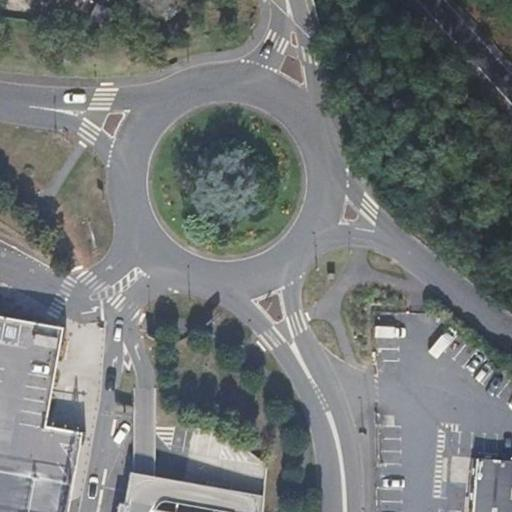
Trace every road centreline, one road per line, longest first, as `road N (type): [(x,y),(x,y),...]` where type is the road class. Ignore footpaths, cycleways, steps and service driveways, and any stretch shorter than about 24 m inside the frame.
road 1 (tertiary): [(116,169),(119,209),(136,246),(187,284),(227,291)]
road 2 (residential): [(150,102),(0,103)]
road 3 (tertiary): [(227,291),(317,394)]
road 4 (residential): [(0,104),(86,135),(116,169)]
road 5 (unclassified): [(410,256),(511,336)]
road 6 (tertiary): [(317,394),(289,269)]
road 7 (tertiary): [(316,124),(287,0)]
road 8 (motorway): [(430,0),(511,90)]
road 9 (tertiary): [(317,394),(336,459),(338,511)]
